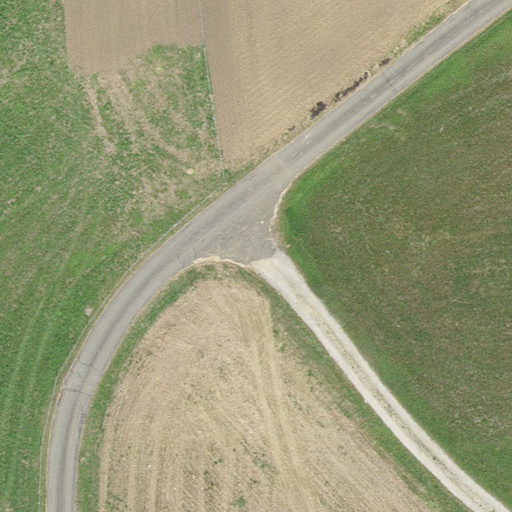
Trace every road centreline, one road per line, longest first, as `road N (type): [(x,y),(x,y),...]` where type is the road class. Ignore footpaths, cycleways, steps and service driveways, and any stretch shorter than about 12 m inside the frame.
road 1 (unclassified): [(488,0),(158,271),(109,336),(81,417),(74,511)]
road 2 (track): [(484,511),(399,428),(228,214)]
